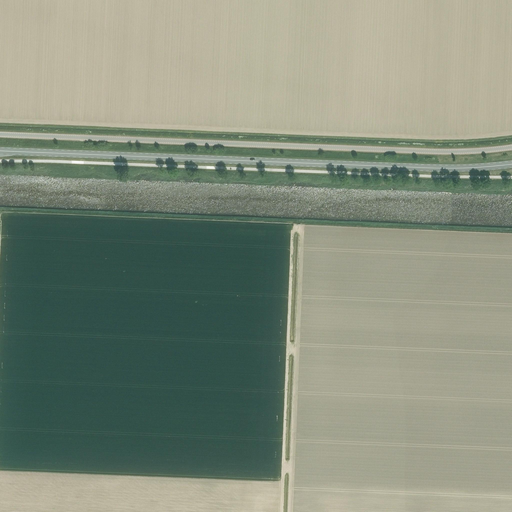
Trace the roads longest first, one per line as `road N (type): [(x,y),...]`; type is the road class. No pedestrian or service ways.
road 1 (unclassified): [(0,134),(448,152),(511,147)]
road 2 (primary): [(511,164),(0,151)]
